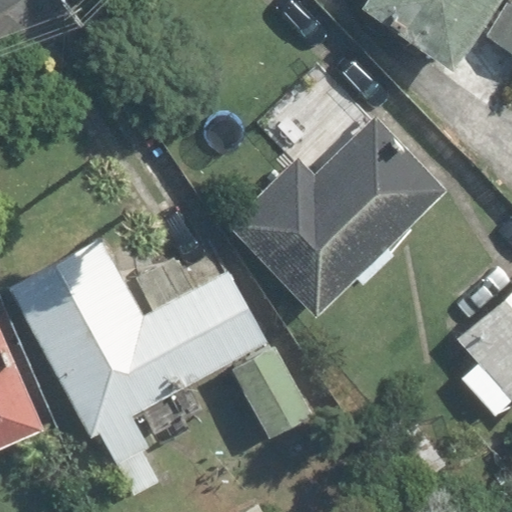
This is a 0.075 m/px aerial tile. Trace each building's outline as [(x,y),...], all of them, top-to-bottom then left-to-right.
[(511,0),(378,0),(469,64),(491,32),(511,46),(511,0)] [(308,146),(239,213),(329,307),(459,182),(385,105),(325,163),(308,146)] [(108,231),(18,283),(140,491),(175,471),(140,411),(228,359),(269,430),(325,398),(244,260),(203,284),(183,250),(135,278),(108,231)] [(511,285),(465,328),(488,353),(468,372),(504,411),(511,403),(511,285)] [(0,442),(55,419),(9,310),(0,314),(0,442)] [(422,408),(393,437),(433,478),(462,450),(422,408)] [(225,511),(279,511),(268,490),(225,511)]
